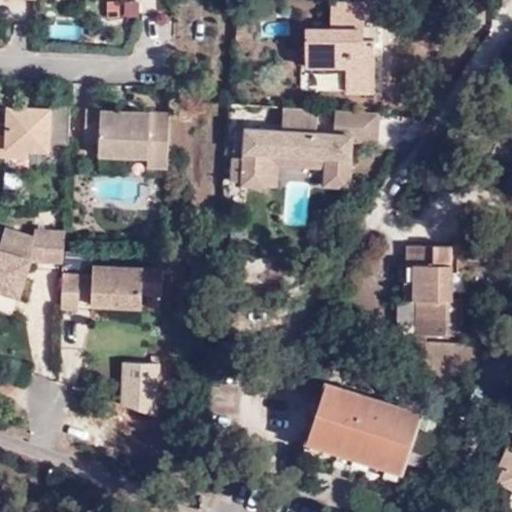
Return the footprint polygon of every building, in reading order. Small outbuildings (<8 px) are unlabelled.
[(364,39),(375,39),(379,39),(379,27),(364,26),(364,30),(364,39)] [(375,91),(375,39),(364,39),(364,30),(307,28),(307,65),(347,66),(346,90),(375,91)] [(67,144),(68,104),(51,103),(50,108),(19,107),(18,123),(10,123),(0,122),(0,154),(9,155),(9,148),(30,149),(49,150),(49,143),(67,144)] [(18,123),(19,107),(9,106),(10,123),(18,123)] [(374,141),(376,110),(333,107),(333,133),(247,128),(245,157),(234,156),(233,180),(244,180),(244,185),(266,186),(268,152),(326,155),(325,166),(325,174),(349,175),(350,139),(374,141)] [(165,167),(168,113),(134,111),(133,119),(120,119),(120,111),(87,110),(87,141),(100,142),(100,155),(149,157),(149,167),(165,167)] [(30,156),(30,149),(9,148),(9,155),(30,156)] [(268,152),(266,186),(275,187),(277,164),(325,166),(326,155),(268,152)] [(348,185),(349,175),(325,174),(325,185),(348,185)] [(62,240),(63,231),(35,229),(34,236),(5,226),(0,244),(0,290),(19,297),(31,261),(61,262),(62,240)] [(452,246),(409,245),(409,263),(415,264),(414,299),(419,299),(418,334),(461,334),(462,300),(452,299),(452,246)] [(161,294),(162,268),(94,266),(93,305),(143,306),(144,293),(161,294)] [(80,309),(82,275),(64,274),(63,308),(80,309)] [(428,350),(428,342),(419,341),(419,349),(428,350)] [(143,392),(156,392),(157,363),(126,362),(125,387),(143,387),(143,392)] [(421,413),(328,382),(309,439),(403,470),(421,413)] [(511,449),(508,448),(501,463),(505,465),(499,480),(511,485),(511,449)]
